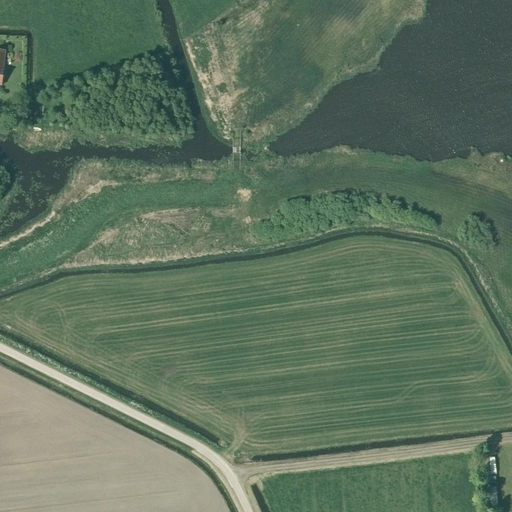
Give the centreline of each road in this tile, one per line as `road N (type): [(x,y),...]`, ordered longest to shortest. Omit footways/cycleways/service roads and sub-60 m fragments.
road 1 (tertiary): [(247,511),(209,455),(0,347)]
road 2 (track): [(230,478),(511,440)]
